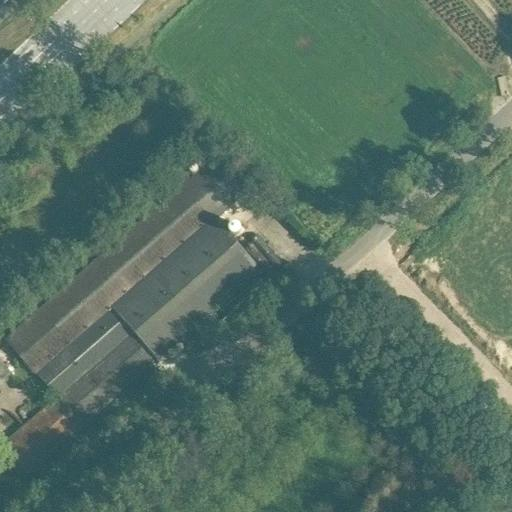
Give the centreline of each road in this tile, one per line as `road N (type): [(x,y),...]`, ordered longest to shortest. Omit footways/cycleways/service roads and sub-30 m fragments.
road 1 (unclassified): [(61,511),(511,111)]
road 2 (primary): [(0,95),(103,0)]
